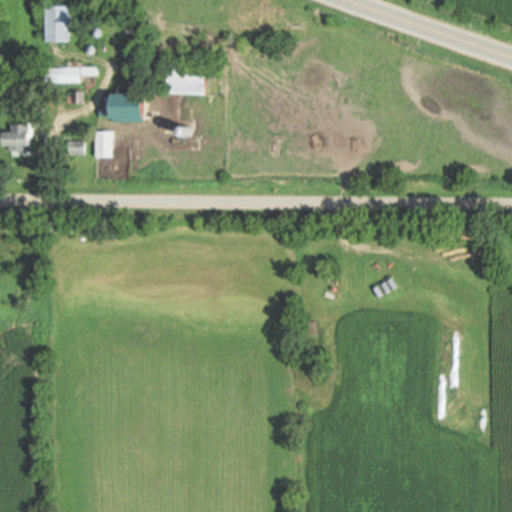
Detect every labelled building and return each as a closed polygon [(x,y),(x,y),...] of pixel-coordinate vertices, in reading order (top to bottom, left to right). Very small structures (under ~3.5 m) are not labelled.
[(68,42),(68,8),(46,8),(46,42),(68,42)] [(133,35),(133,22),(153,22),(153,34),(133,35)] [(46,69),(46,85),(80,84),(80,78),(98,78),(98,69),(79,69),(79,63),(67,63),(67,69),(46,69)] [(169,66),(168,96),(207,97),(208,67),(169,66)] [(74,105),(74,93),(84,93),(84,105),(74,105)] [(100,111),(112,111),(112,98),(149,99),(149,121),(145,121),(145,126),(113,125),(113,119),(99,119),(100,111)] [(13,126),(13,132),(4,132),(4,147),(11,147),(11,151),(25,151),(25,148),(32,147),(32,133),(29,133),(29,126),(13,126)] [(96,132),(96,158),(115,158),(114,132),(96,132)] [(69,141),(69,156),(86,156),(86,141),(69,141)]
